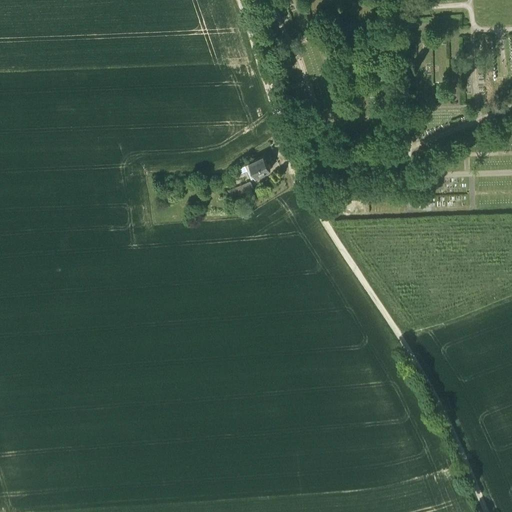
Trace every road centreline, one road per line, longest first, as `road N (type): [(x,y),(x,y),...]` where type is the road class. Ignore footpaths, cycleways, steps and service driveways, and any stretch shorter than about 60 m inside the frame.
road 1 (track): [(484,511),(410,354),(299,177)]
road 2 (residential): [(238,0),(299,177)]
